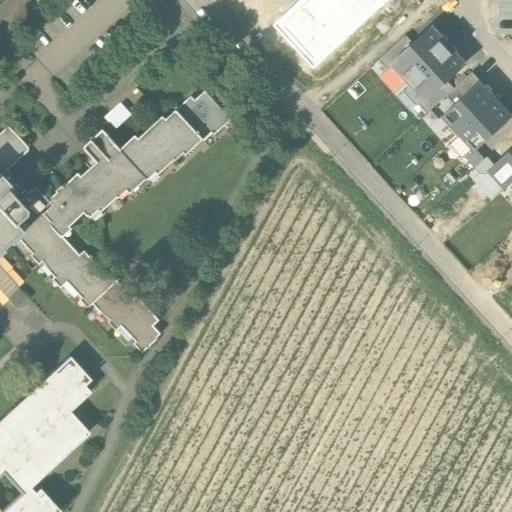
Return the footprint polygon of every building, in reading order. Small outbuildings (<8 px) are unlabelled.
[(313,67),(387,0),(300,0),(274,24),(313,67)] [(409,81),(448,46),(431,28),(392,64),(409,81)] [(425,99),(464,63),(448,46),(409,81),(425,99)] [(453,105),(480,81),(472,72),(446,97),(453,105)] [(458,133),(496,98),(480,81),(453,105),(442,116),(458,133)] [(0,247),(13,236),(38,263),(39,262),(62,287),(67,283),(90,307),(92,304),(116,328),(118,326),(142,350),(161,333),(153,325),(159,320),(137,295),(134,298),(110,273),(107,275),(84,250),(79,254),(62,236),(63,235),(61,233),(85,212),(88,216),(97,207),(101,211),(126,188),(130,193),(155,170),(158,174),(183,151),(186,154),(211,131),(214,135),(231,119),(205,91),(180,114),(176,109),(152,132),(149,129),(139,138),(136,134),(121,148),(103,129),(85,145),(85,148),(97,161),(82,175),(79,172),(48,201),(35,187),(32,187),(23,196),(2,173),(27,151),(27,147),(7,126),(0,131),(0,247)] [(511,116),(511,115),(496,98),(458,133),(474,151),(511,116)] [(120,126),(132,110),(120,101),(108,117),(120,126)] [(511,181),(511,149),(489,170),(506,188),(511,181)] [(68,356),(0,417),(0,511),(56,511),(59,510),(38,487),(33,491),(28,486),(87,432),(68,411),(89,391),(83,385),(89,379),(68,356)]
